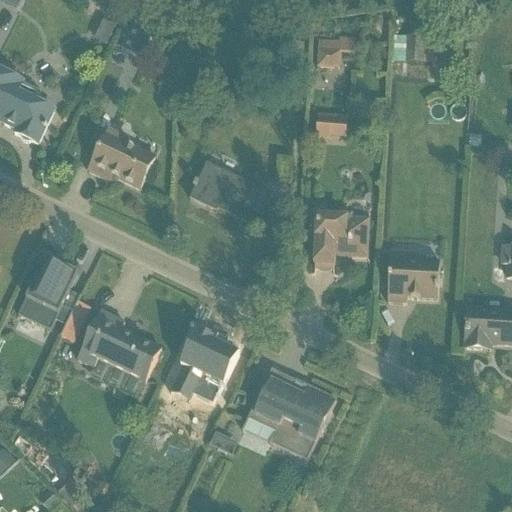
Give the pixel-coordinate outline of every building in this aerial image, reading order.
[(15,0),(14,4),(39,14),(44,0),(15,0)] [(449,71),(450,44),(410,44),(410,71),(449,71)] [(336,77),(360,76),(359,59),(336,59),(336,77)] [(0,130),(42,150),(66,100),(0,68),(0,130)] [(361,77),(346,78),(347,91),(362,90),(361,77)] [(336,148),(368,148),(367,123),(336,123),(336,148)] [(91,172),(140,197),(159,158),(110,134),(91,172)] [(192,200),(263,232),(278,198),(208,166),(192,200)] [(298,192),(310,190),(307,169),(294,171),(298,192)] [(370,261),(373,218),(321,215),(318,272),(341,273),(341,259),(370,261)] [(391,303),(444,306),(447,262),(394,259),(391,303)] [(22,318),(54,334),(81,279),(49,263),(22,318)] [(467,350),(511,351),(511,313),(468,313),(467,350)] [(82,356),(147,390),(165,355),(100,321),(82,356)] [(245,435),(308,466),(338,406),(274,375),(245,435)] [(226,454),(250,462),(255,448),(231,440),(226,454)] [(2,465),(12,479),(24,470),(14,456),(2,465)]
